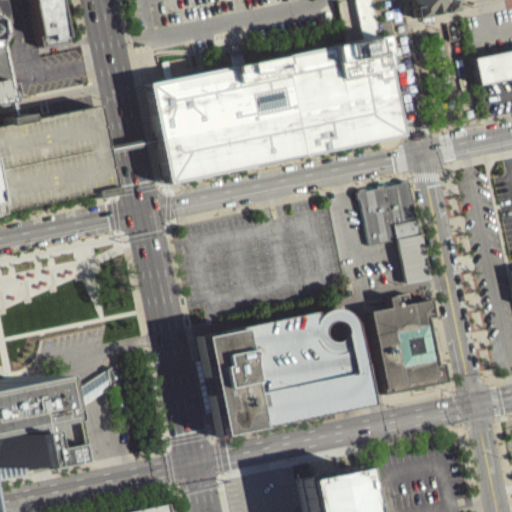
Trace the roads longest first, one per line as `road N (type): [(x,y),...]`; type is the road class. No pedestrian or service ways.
road 1 (tertiary): [(389,0),(496,511)]
road 2 (primary): [(129,156),(205,511)]
road 3 (primary): [(511,393),(194,461)]
road 4 (tertiary): [(139,208),(420,151)]
road 5 (primary): [(194,461),(0,501)]
road 6 (primary): [(97,0),(126,141)]
road 7 (tertiary): [(0,236),(139,208)]
